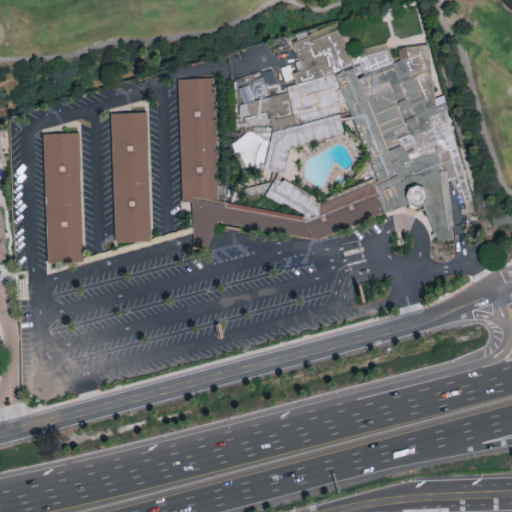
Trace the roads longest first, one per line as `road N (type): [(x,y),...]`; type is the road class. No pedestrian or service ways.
road 1 (secondary): [(382,335),(0,436)]
road 2 (motorway): [(295,435),(48,498)]
road 3 (motorway): [(271,486),(511,421)]
road 4 (motorway): [(271,486),(511,443)]
road 5 (secondary): [(341,511),(406,495),(511,486)]
road 6 (motorway): [(502,292),(511,333),(504,356),(411,405)]
road 7 (secondary): [(502,292),(382,335)]
